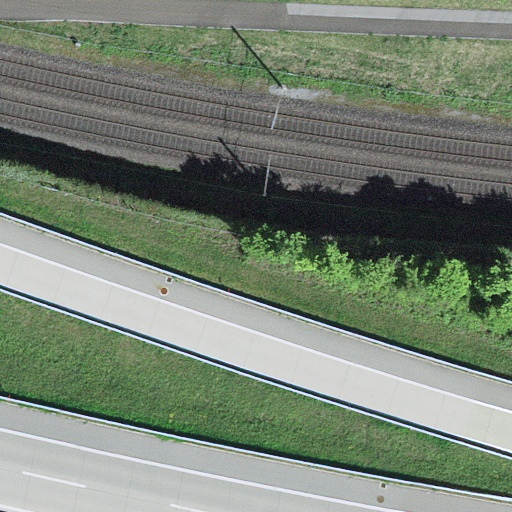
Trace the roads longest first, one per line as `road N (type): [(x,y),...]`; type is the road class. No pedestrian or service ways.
road 1 (motorway): [(511,427),(0,259)]
road 2 (primary): [(511,399),(0,445)]
road 3 (motorway): [(511,325),(159,316),(0,301)]
road 4 (track): [(511,28),(0,7)]
road 5 (motorway): [(213,511),(0,465)]
